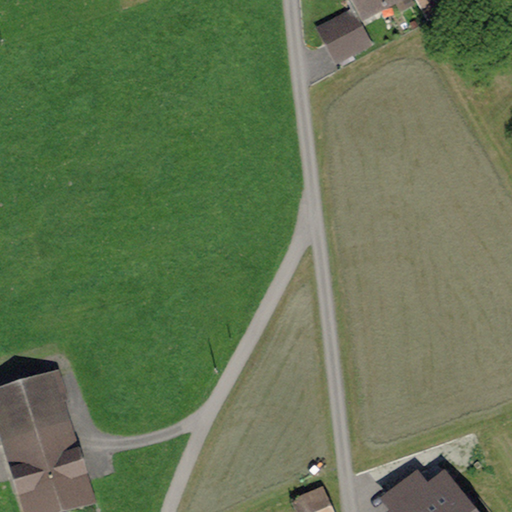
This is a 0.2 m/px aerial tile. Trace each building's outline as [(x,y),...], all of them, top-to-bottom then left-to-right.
[(357,0),(352,3),(360,17),(390,0),(357,0)] [(417,0),(428,22),(461,6),(458,0),(417,0)] [(322,30),(338,59),(365,45),(349,16),(322,30)] [(15,475),(26,511),(38,511),(81,499),(60,431),(56,432),(46,404),(6,417),(23,472),(15,475)] [(480,511),(469,498),(451,511),(440,511),(421,487),(408,498),(397,484),(375,501),(383,511),(480,511)] [(300,505),(302,511),(326,511),(320,497),(300,505)]
